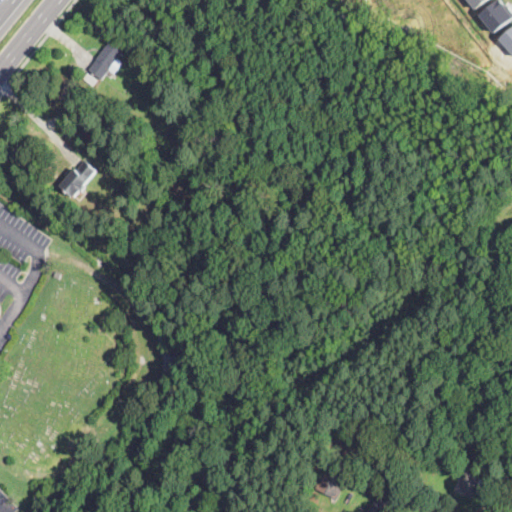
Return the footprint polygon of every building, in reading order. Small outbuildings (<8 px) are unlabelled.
[(470,0),(477,9),(487,0),(470,0)] [(496,32),(511,19),(511,12),(502,0),(498,0),(481,13),(496,32)] [(122,66),(115,74),(111,71),(104,80),(90,69),(97,60),(111,40),(125,51),(119,59),(124,62),(122,66)] [(96,85),(95,87),(83,78),(88,73),(99,81),(96,85)] [(110,115),(115,122),(119,119),(125,126),(111,136),(101,122),(110,115)] [(92,165),(99,171),(76,198),(61,186),(76,169),(77,170),(86,160),(92,165)] [(60,277),(59,280),(53,278),(56,272),(61,274),(60,277)] [(352,448),(346,456),(339,451),(346,442),(353,448),(352,448)] [(342,489),(338,500),(316,490),(322,476),(325,471),(346,481),(342,489)] [(491,484),(486,496),(476,491),(481,479),(491,484)] [(499,489),(495,497),(488,494),(492,486),(499,489)] [(402,507),(397,511),(365,511),(370,507),(387,487),(406,503),(402,507)]
